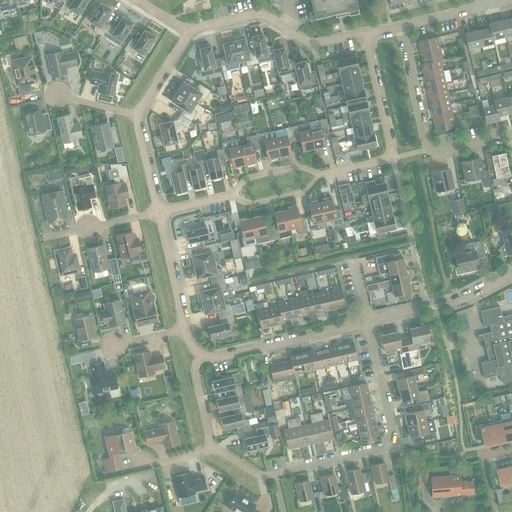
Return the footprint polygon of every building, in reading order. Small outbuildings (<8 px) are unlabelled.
[(0,0),(0,11),(18,8),(16,0),(0,0)] [(52,0),(51,4),(60,10),(65,0),(52,0)] [(73,0),(73,2),(69,0),(65,0),(60,10),(69,15),(73,11),(79,15),(88,0),(73,0)] [(307,0),(308,1),(311,1),(315,19),(337,14),(337,13),(343,12),(344,16),(359,13),(355,0),(307,0)] [(110,25),(104,22),(112,10),(101,3),(98,7),(95,6),(89,15),(92,17),(89,21),(96,25),(94,31),(103,36),(110,25)] [(103,36),(119,46),(133,23),(123,17),(115,28),(110,25),(103,36)] [(511,19),(502,22),(505,36),(511,34),(511,19)] [(505,36),(502,22),(489,24),(490,28),(493,39),(505,36)] [(490,28),(478,31),(481,46),(494,43),(493,39),(490,28)] [(36,45),(44,43),(41,30),(33,32),(36,45)] [(66,31),(62,37),(69,41),(72,35),(66,31)] [(147,51),(150,53),(155,43),(153,42),(155,37),(153,36),(154,35),(148,31),(147,32),(145,31),(138,42),(132,39),(131,38),(124,50),(133,55),(138,51),(144,55),(147,51)] [(481,46),(478,31),(465,34),(469,49),(481,46)] [(32,32),(19,33),(19,46),(33,46),(32,32)] [(266,48),(263,34),(252,37),(255,51),(258,64),(275,60),(276,59),(274,50),(273,46),(272,46),(272,47),(266,48)] [(419,41),(421,53),(440,49),(438,37),(419,41)] [(247,66),(258,64),(255,51),(248,52),(245,39),(243,39),(243,38),(234,40),(239,62),(245,61),(247,66)] [(239,62),(234,40),(225,42),(225,43),(223,44),(226,57),(220,59),(220,58),(223,72),(240,68),(239,62)] [(223,72),(220,58),(220,59),(214,60),(211,47),(209,47),(208,46),(202,47),(202,49),(199,49),(202,59),(199,60),(201,71),(211,69),(213,74),(223,72)] [(294,60),(288,61),(285,48),(274,50),(276,59),(275,60),(279,77),(296,73),(297,73),(295,63),(294,60)] [(443,60),(440,49),(421,53),(424,64),(441,60),(443,60)] [(62,52),(47,55),(52,77),(67,74),(66,68),(77,65),(74,52),(63,55),(62,52)] [(337,61),(340,72),(358,68),(356,56),(337,61)] [(18,86),(20,95),(33,92),(31,83),(36,82),(34,73),(35,73),(34,66),(33,66),(31,57),(11,62),(13,70),(10,71),(12,78),(15,78),(17,86),(18,86)] [(297,63),(295,63),(297,73),(296,73),(300,90),(318,86),(315,73),(313,74),(310,62),(306,63),(306,61),(304,61),(303,60),(297,62),(297,63)] [(424,75),(443,71),(441,60),(424,64),(422,64),(424,75)] [(451,63),(446,65),(448,76),(454,75),(451,63)] [(317,65),(319,77),(326,75),(323,64),(317,65)] [(130,68),(126,75),(133,79),(137,73),(130,68)] [(358,68),(340,72),(333,74),(334,78),(341,77),(342,83),(361,79),(358,68)] [(113,95),(118,75),(103,71),(103,74),(93,71),(92,77),(90,83),(97,85),(97,83),(100,84),(98,92),(113,95)] [(427,87),(446,82),(443,71),(424,75),(427,87)] [(338,96),(364,90),(363,90),(361,79),(342,83),(344,90),(337,91),(338,96)] [(199,84),(196,89),(184,82),(183,84),(182,83),(177,91),(196,103),(199,98),(205,100),(210,91),(199,84)] [(429,98),(448,94),(446,82),(427,87),(429,98)] [(488,83),(481,84),(482,93),(489,93),(488,83)] [(225,85),(217,87),(219,95),(226,93),(225,85)] [(263,89),(253,91),(255,97),(264,95),(263,89)] [(364,90),(338,96),(339,100),(346,99),(347,105),(366,101),(364,90)] [(196,103),(177,91),(172,99),(173,100),(172,101),(183,109),(180,114),(192,121),(197,113),(193,108),(196,103)] [(431,109),(450,105),(448,94),(429,98),(431,109)] [(494,101),(495,105),(498,116),(510,113),(507,98),(494,101)] [(343,118),(369,112),(366,101),(347,105),(349,112),(342,114),(343,118)] [(434,120),(453,116),(450,105),(431,109),(434,120)] [(495,105),(483,108),(486,123),(499,120),(498,116),(495,105)] [(26,121),(24,122),(26,127),(27,128),(29,135),(37,133),(37,135),(45,133),(45,131),(52,129),(51,124),(44,126),(40,110),(24,114),(26,121)] [(369,112),(343,118),(344,122),(351,121),(353,128),(371,123),(368,113),(369,113),(369,112)] [(223,113),(216,114),(218,122),(224,121),(223,113)] [(161,137),(163,144),(164,144),(164,145),(178,142),(176,133),(181,124),(188,128),(192,121),(180,114),(176,120),(159,124),(162,137),(161,137)] [(57,118),(63,143),(65,150),(78,147),(76,138),(82,137),(79,123),(73,124),(71,115),(57,118)] [(453,116),(434,120),(436,131),(455,127),(453,116)] [(321,127),(310,130),(315,148),(326,146),(323,133),(329,132),(326,119),(320,120),(321,127)] [(97,150),(113,146),(108,123),(92,127),(97,150)] [(309,123),(291,127),(294,140),(300,139),(303,151),(315,148),(310,130),(309,123)] [(348,140),(355,139),(374,134),(373,134),(371,123),(353,128),(354,134),(347,136),(348,140)] [(294,140),(291,127),(281,129),(281,136),(275,138),(280,157),(291,154),(288,141),(294,140)] [(263,134),(256,135),(259,148),(265,147),(268,159),(271,159),(271,161),(278,159),(277,157),(280,157),(275,138),(264,141),(263,134)] [(374,134),(355,139),(357,145),(350,147),(351,152),(376,146),(374,134)] [(247,145),(241,146),(245,164),(247,164),(248,166),(255,164),(254,162),(256,162),(253,149),(259,148),(256,135),(246,137),(247,145)] [(245,164),(241,146),(239,139),(222,143),(223,149),(225,156),(231,155),(234,167),(245,164)] [(341,154),(338,143),(332,144),(334,155),(341,154)] [(118,162),(124,161),(121,147),(114,149),(118,162)] [(209,172),(211,179),(213,178),(214,180),(220,178),(220,176),(222,176),(219,163),(226,162),(225,156),(223,149),(216,151),(218,157),(207,160),(209,172)] [(511,176),(506,153),(492,156),(497,179),(493,180),(494,186),(506,184),(505,177),(511,176)] [(184,178),(191,176),(190,170),(188,163),(187,158),(176,161),(177,173),(171,174),(172,178),(170,178),(172,185),(174,185),(176,193),(178,192),(178,194),(185,193),(185,191),(187,190),(184,178)] [(196,169),(190,170),(191,176),(194,189),(196,188),(197,190),(204,188),(203,187),(206,186),(203,173),(209,172),(207,160),(206,159),(195,162),(196,169)] [(492,186),(489,170),(483,171),(480,159),(462,163),(466,180),(483,177),(485,188),(492,186)] [(127,164),(110,164),(111,170),(110,170),(112,179),(113,178),(115,184),(106,186),(107,194),(107,195),(108,201),(109,201),(111,209),(126,205),(124,197),(128,196),(128,197),(129,197),(126,184),(121,185),(121,183),(120,183),(119,178),(128,176),(126,166),(122,166),(121,164),(126,164),(127,164)] [(60,169),(47,172),(50,181),(62,178),(60,169)] [(450,170),(432,173),(436,191),(454,188),(450,170)] [(79,185),(73,186),(78,210),(91,207),(89,198),(96,197),(93,184),(91,176),(78,179),(79,185)] [(361,196),(362,201),(388,195),(385,183),(366,188),(368,195),(361,196)] [(68,218),(62,191),(42,196),(48,223),(68,218)] [(346,192),(340,194),(343,205),(349,204),(346,192)] [(388,195),(362,201),(363,205),(370,203),(372,210),(390,206),(387,195),(388,195)] [(321,202),(325,221),(331,220),(334,226),(344,224),(343,222),(341,211),(335,212),(332,200),(330,200),(329,198),(322,200),(323,202),(321,202)] [(454,213),(465,211),(462,199),(451,201),(454,213)] [(325,221),(321,202),(318,203),(318,201),(311,203),(312,205),(309,205),(312,218),(306,219),(309,232),(320,229),(319,222),(325,221)] [(286,210),(290,229),(296,228),(299,234),(309,232),(306,219),(300,220),(297,208),(295,208),(295,206),(288,208),(288,210),(286,210)] [(367,223),(374,221),(393,217),(392,217),(390,206),(372,210),(373,216),(366,218),(367,223)] [(277,225),(271,227),(274,240),(285,237),(284,230),(290,229),(286,210),(274,213),(277,225)] [(274,240),(271,227),(265,228),(262,216),(251,218),(255,237),(257,244),(274,240)] [(396,228),(393,217),(374,221),(377,233),(378,238),(385,237),(383,231),(396,228)] [(257,244),(255,237),(251,218),(240,221),(242,233),(236,235),(239,248),(257,244)] [(502,231),(505,244),(502,245),(501,248),(501,251),(502,257),(511,254),(511,228),(509,220),(493,224),(495,233),(502,231)] [(201,240),(203,247),(216,244),(214,233),(208,233),(206,227),(206,226),(206,225),(199,226),(199,227),(196,227),(196,229),(187,231),(186,231),(189,243),(201,240)] [(232,231),(220,234),(221,241),(234,238),(232,231)] [(132,233),(117,236),(119,244),(118,244),(120,251),(120,250),(122,258),(131,256),(133,262),(138,261),(147,259),(145,250),(141,251),(138,239),(138,240),(134,240),(132,233)] [(348,236),(350,244),(357,243),(355,234),(348,236)] [(486,255),(482,241),(461,245),(462,253),(455,255),(459,273),(479,269),(476,257),(486,255)] [(216,244),(203,247),(204,253),(192,256),(191,256),(192,260),(191,261),(191,259),(190,259),(192,268),(215,263),(213,256),(218,254),(216,244)] [(103,245),(87,249),(93,272),(109,268),(103,245)] [(321,245),(313,247),(315,254),(323,252),(321,245)] [(71,247),(55,251),(61,275),(80,271),(76,255),(75,255),(72,253),(71,247)] [(305,248),(297,250),(298,257),(306,255),(305,248)] [(389,272),(389,274),(406,270),(404,258),(402,259),(400,253),(390,255),(389,254),(376,257),(380,274),(389,272)] [(112,276),(120,274),(116,258),(109,260),(112,276)] [(147,270),(154,268),(151,261),(145,263),(147,270)] [(216,269),(215,263),(192,268),(194,276),(195,276),(194,275),(196,274),(197,279),(198,279),(197,278),(209,275),(211,282),(224,279),(222,269),(216,269)] [(392,285),(409,281),(406,270),(389,274),(390,280),(366,286),(368,292),(392,286),(392,285)] [(245,274),(239,276),(241,286),(248,284),(245,274)] [(85,276),(77,278),(80,290),(88,288),(85,276)] [(227,290),(224,279),(211,282),(213,289),(201,292),(200,291),(201,296),(199,296),(199,295),(198,295),(200,303),(223,298),(221,292),(227,290)] [(411,292),(409,281),(392,285),(392,286),(393,292),(386,293),(388,304),(411,299),(409,293),(411,292)] [(330,290),(335,309),(345,306),(341,288),(330,290)] [(100,289),(92,290),(94,298),(102,296),(100,289)] [(154,295),(152,294),(151,294),(150,290),(131,295),(134,308),(135,308),(135,310),(134,310),(138,326),(157,321),(154,306),(153,306),(153,305),(152,301),(154,301),(155,299),(154,295)] [(320,293),(324,311),(335,309),(330,290),(320,293)] [(89,291),(72,295),(74,302),(91,298),(89,291)] [(309,295),(314,314),(324,311),(320,293),(309,295)] [(299,297),(303,316),(314,314),(309,295),(299,297)] [(303,316),(299,297),(288,300),(292,318),(303,316)] [(218,311),(219,318),(232,315),(230,304),(224,304),(223,298),(200,303),(202,312),(203,312),(203,310),(204,310),(205,314),(206,314),(218,311)] [(108,322),(109,326),(125,323),(120,300),(104,304),(106,311),(102,311),(104,323),(108,322)] [(292,318),(288,300),(277,302),(278,305),(282,321),(292,318)] [(278,305),(268,308),(272,326),(283,324),(282,321),(278,305)] [(511,314),(502,317),(501,310),(500,306),(481,311),(484,326),(489,325),(491,332),(478,335),(479,340),(484,339),(486,348),(488,347),(491,360),(481,362),(485,378),(500,375),(502,382),(511,380),(511,314)] [(257,310),(261,329),(272,326),(268,308),(257,310)] [(232,315),(219,318),(221,324),(209,327),(208,327),(211,339),(212,339),(211,339),(221,336),(221,338),(224,337),(224,338),(231,336),(231,335),(231,334),(230,327),(235,325),(232,315)] [(90,316),(75,319),(80,340),(77,341),(79,348),(91,345),(90,339),(95,337),(90,316)] [(411,336),(405,338),(412,367),(421,365),(420,358),(417,349),(416,346),(430,343),(426,325),(410,329),(411,336)] [(403,369),(412,367),(405,338),(400,339),(398,332),(381,336),(385,353),(399,350),(400,352),(399,352),(402,362),(401,363),(403,369)] [(343,344),(347,362),(357,360),(353,342),(343,344)] [(347,362),(343,344),(332,347),(336,365),(347,362)] [(336,365),(332,347),(322,349),(326,367),(336,365)] [(311,351),(315,369),(326,367),(322,349),(311,351)] [(301,354),(305,372),(315,369),(311,351),(301,354)] [(154,371),(165,368),(162,355),(151,357),(150,352),(134,355),(139,377),(155,373),(154,371)] [(294,374),(305,372),(301,354),(290,356),(291,360),(294,374)] [(291,360),(270,365),(274,383),(295,378),(294,374),(291,360)] [(105,391),(118,388),(114,373),(106,374),(103,362),(90,365),(93,378),(90,378),(93,394),(97,393),(98,394),(100,395),(104,394),(105,392),(105,391)] [(397,379),(400,390),(417,386),(415,381),(419,380),(418,375),(424,374),(422,367),(409,370),(410,376),(397,379)] [(175,374),(164,376),(168,394),(180,392),(175,374)] [(228,390),(229,397),(242,394),(240,383),(234,383),(233,377),(232,377),(232,376),(232,375),(225,376),(225,377),(222,377),(222,379),(213,381),(212,381),(215,393),(216,393),(228,390)] [(351,398),(369,394),(367,383),(349,387),(351,398)] [(272,403),(279,401),(276,385),(269,386),(272,403)] [(418,392),(417,386),(400,390),(402,401),(415,398),(416,404),(430,401),(428,390),(418,392)] [(138,388),(131,390),(133,400),(141,398),(138,388)] [(232,408),(233,415),(241,413),(247,412),(244,401),(243,394),(242,394),(229,397),(216,400),(219,411),(220,411),(232,408)] [(369,394),(351,398),(354,408),(372,404),(369,394)] [(86,401),(79,403),(82,415),(89,413),(86,401)] [(338,406),(339,411),(351,408),(350,403),(338,406)] [(405,414),(408,425),(426,421),(425,417),(431,415),(429,409),(430,409),(429,403),(417,405),(418,411),(405,414)] [(356,419),(374,415),(372,404),(354,408),(349,409),(351,420),(356,419)] [(333,439),(329,420),(324,421),(322,412),(316,414),(322,442),(333,439)] [(243,420),(241,413),(233,415),(221,418),(223,430),(224,429),(236,426),(238,433),(251,430),(248,420),(243,420)] [(311,424),(306,425),(311,444),(322,442),(316,414),(310,415),(311,424)] [(374,415),(356,419),(358,429),(376,425),(374,415)] [(275,416),(267,418),(269,426),(277,424),(275,416)] [(311,444),(306,425),(301,426),(300,417),(293,419),(300,447),(311,444)] [(511,421),(511,418),(501,421),(505,440),(511,438),(511,421)] [(300,447),(293,419),(287,420),(289,429),(284,430),(288,449),(300,447)] [(434,420),(426,421),(408,425),(410,437),(423,434),(425,440),(436,437),(435,431),(436,431),(434,420)] [(160,428),(145,431),(148,445),(163,441),(164,447),(180,443),(175,421),(159,425),(160,428)] [(501,421),(491,423),(495,443),(505,440),(501,421)] [(485,445),(495,443),(491,423),(474,427),(477,440),(478,440),(483,439),(485,445)] [(256,429),(257,436),(246,438),(245,438),(247,451),(248,450),(257,448),(258,449),(259,450),(265,454),(265,453),(268,449),(267,446),(268,445),(266,439),(271,437),(271,438),(280,436),(277,424),(269,426),(256,429)] [(379,436),(376,425),(358,429),(361,440),(379,436)] [(115,435),(105,437),(110,458),(104,459),(106,471),(122,468),(120,459),(123,458),(127,453),(126,450),(135,448),(131,431),(130,431),(129,430),(128,428),(126,428),(124,429),(123,431),(123,433),(122,433),(122,434),(115,436),(115,435)] [(352,431),(336,435),(337,442),(341,441),(341,438),(353,435),(352,431)] [(385,463),(371,466),(375,484),(389,480),(391,489),(397,488),(394,474),(388,476),(385,463)] [(511,466),(497,470),(501,485),(511,481),(511,466)] [(365,496),(372,494),(368,480),(363,481),(360,469),(346,472),(351,494),(364,491),(365,496)] [(421,470),(414,471),(416,486),(422,485),(422,483),(428,482),(427,472),(421,473),(421,470)] [(206,489),(203,476),(192,479),(190,473),(174,476),(179,497),(195,493),(195,491),(206,489)] [(340,500),(346,499),(343,486),(337,488),(334,475),(321,478),(325,495),(338,492),(340,500)] [(451,495),(474,494),(473,481),(466,481),(466,480),(460,481),(460,475),(431,477),(432,497),(442,496),(442,497),(451,496),(451,495)] [(319,511),(323,511),(321,505),(318,492),(312,494),(309,481),(296,484),(300,501),(313,498),(315,511),(319,511)] [(505,502),(502,488),(496,490),(499,503),(505,502)] [(255,511),(253,510),(256,505),(236,493),(227,507),(235,511),(255,511)] [(115,511),(161,511),(161,509),(162,509),(161,507),(159,508),(148,511),(148,510),(142,511),(141,511),(126,511),(123,500),(113,502),(115,511)]
